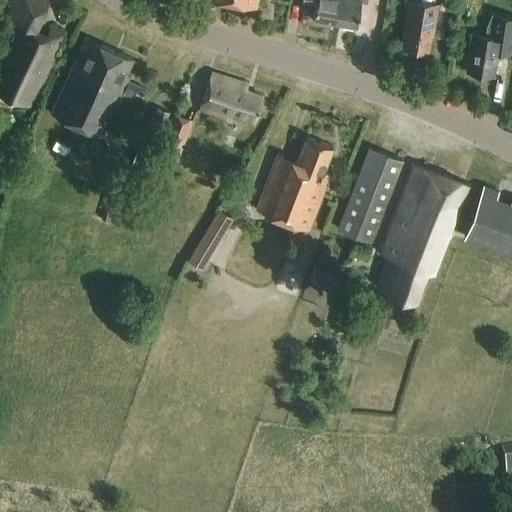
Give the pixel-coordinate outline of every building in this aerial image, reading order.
[(0,91),(29,105),(62,36),(50,30),(46,37),(35,32),(49,3),(42,0),(15,0),(7,18),(15,22),(20,30),(4,62),(11,65),(0,89),(0,91)] [(312,21),(334,25),(337,0),(300,0),(300,5),(314,7),(312,21)] [(337,0),(334,25),(356,30),(361,0),(337,0)] [(441,4),(416,0),(408,0),(402,45),(427,49),(430,32),(437,33),(441,4)] [(490,26),(488,36),(473,34),(467,73),(496,77),(500,53),(511,55),(511,18),(494,16),(490,26)] [(143,100),(147,92),(129,85),(131,79),(127,77),(134,61),(86,40),(53,116),(101,138),(119,97),(128,101),(131,94),(143,100)] [(224,77),(210,73),(199,109),(253,125),(262,95),(244,89),(246,84),(224,77)] [(169,113),(157,108),(148,130),(160,135),(169,113)] [(159,150),(179,158),(193,123),(173,115),(159,150)] [(334,145),(319,139),(308,135),(298,160),(277,152),(255,207),(308,228),(330,174),(324,171),(334,145)] [(368,147),(337,228),(371,241),(402,160),(368,147)] [(413,164),(402,193),(379,254),(390,258),(378,288),(415,302),(426,273),(435,277),(469,185),(413,164)] [(463,237),(511,255),(511,198),(511,202),(496,197),(499,190),(483,184),(463,237)] [(101,218),(130,227),(138,200),(108,191),(101,218)] [(189,261),(203,270),(234,219),(219,210),(189,261)] [(316,267),(310,283),(336,292),(342,276),(316,267)] [(511,448),(500,450),(506,484),(511,482),(511,448)]
